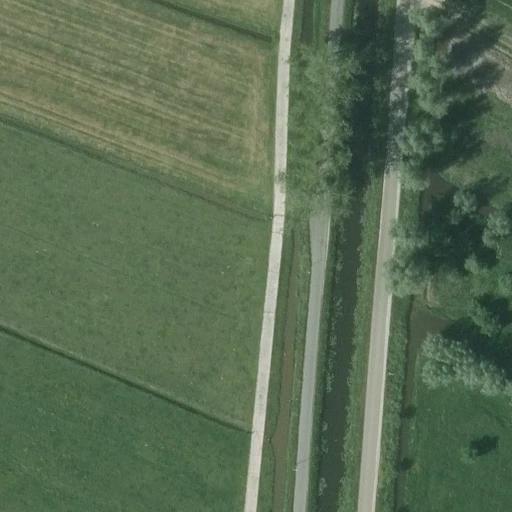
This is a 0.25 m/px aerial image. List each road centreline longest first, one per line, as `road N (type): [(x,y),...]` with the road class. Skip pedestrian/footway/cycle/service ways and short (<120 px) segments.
road 1 (track): [(250,511),(292,0)]
road 2 (unclassified): [(363,511),(400,0)]
road 3 (unclassified): [(297,511),(334,0)]
